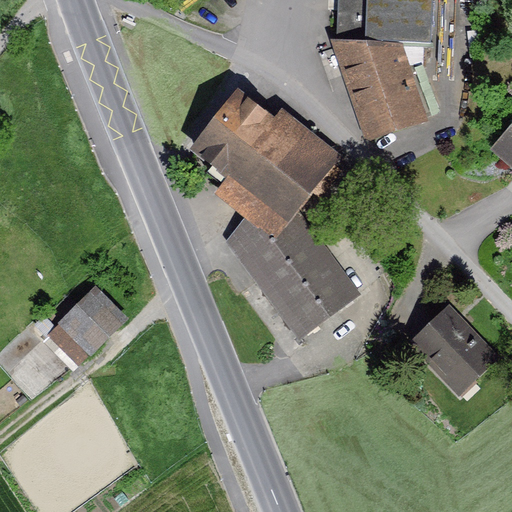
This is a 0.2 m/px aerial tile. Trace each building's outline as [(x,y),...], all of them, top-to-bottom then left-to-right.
[(338,0),(336,43),(338,43),(370,137),(421,120),(402,63),(421,64),(422,47),(431,47),(434,47),(434,43),(431,43),(432,0),(338,0)] [(239,96),(196,150),(231,177),(224,186),(256,212),(234,239),(239,253),(300,336),(356,295),(292,209),(311,185),(320,192),(335,174),(239,96)] [(511,127),(493,149),(511,165),(511,127)] [(378,263),(396,248),(376,224),(358,239),(378,263)] [(120,322),(92,294),(50,336),(78,364),(120,322)] [(448,312),(415,343),(453,382),(464,372),(472,379),(493,359),(448,312)]
